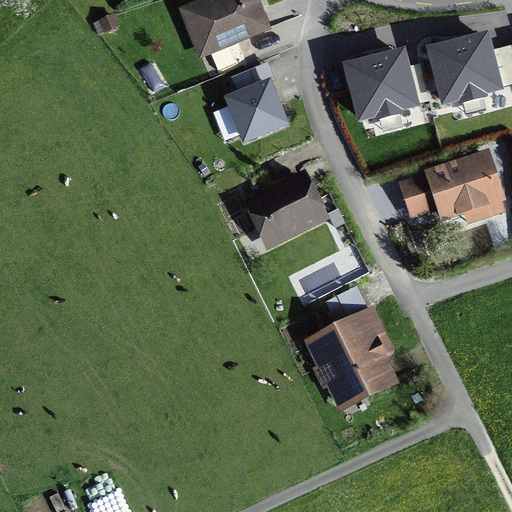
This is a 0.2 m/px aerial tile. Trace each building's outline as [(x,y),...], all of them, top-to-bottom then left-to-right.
[(252,0),(211,0),(180,12),(195,49),(222,38),(226,47),(265,31),(252,0)] [(489,33),(427,50),(442,107),(460,103),(461,107),(489,100),(488,97),(504,92),(489,33)] [(404,50),(342,66),(357,124),(375,119),(376,123),(404,116),(403,113),(420,109),(404,50)] [(248,142),(284,125),(266,84),(229,101),(248,142)] [(481,158),(482,160),(431,177),(431,175),(428,176),(441,216),(439,217),(440,219),(442,218),(443,220),(445,219),(444,217),(496,201),(496,203),(498,202),(498,200),(500,199),(499,197),(497,198),(485,162),(487,161),(486,159),(484,160),(484,158),(481,158)] [(249,207),(268,245),(319,219),(301,181),(249,207)] [(321,390),(328,386),(338,405),(383,383),(373,363),(383,358),(375,341),(365,346),(355,326),(310,349),(319,368),(312,372),(321,390)]
